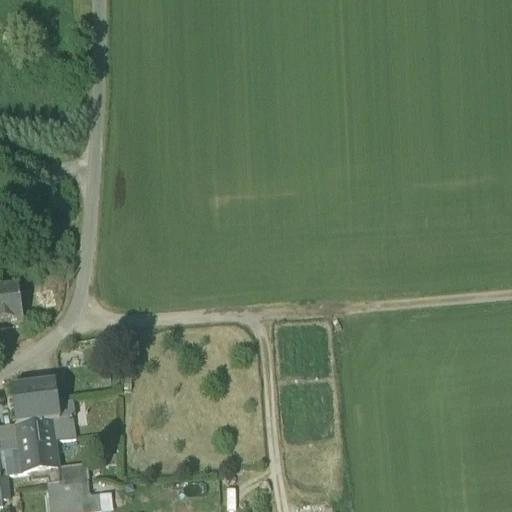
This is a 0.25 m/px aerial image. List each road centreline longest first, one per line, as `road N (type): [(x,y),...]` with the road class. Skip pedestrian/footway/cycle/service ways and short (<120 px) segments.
road 1 (track): [(73,323),(162,327),(511,295)]
road 2 (unclassified): [(0,367),(73,323),(95,180),(97,0)]
